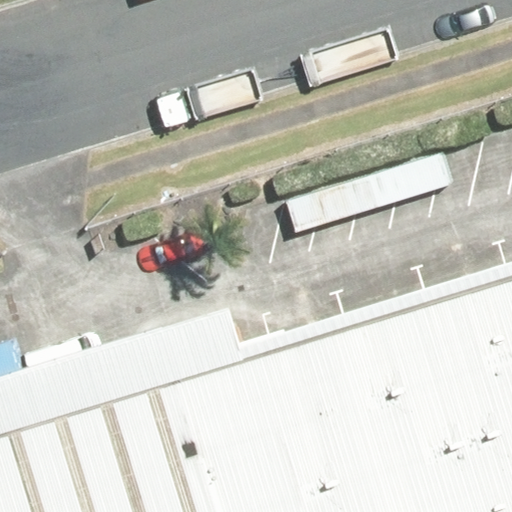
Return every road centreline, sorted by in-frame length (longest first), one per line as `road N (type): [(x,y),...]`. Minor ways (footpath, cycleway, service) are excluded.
road 1 (unknown): [(0,113),(69,275),(86,298),(112,305),(143,305),(511,203)]
road 2 (unclassified): [(0,68),(221,0)]
